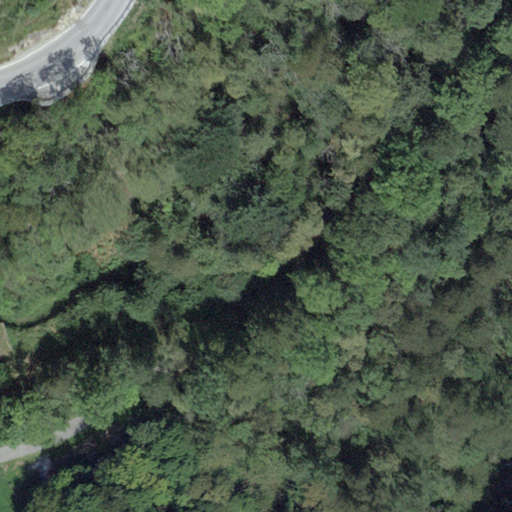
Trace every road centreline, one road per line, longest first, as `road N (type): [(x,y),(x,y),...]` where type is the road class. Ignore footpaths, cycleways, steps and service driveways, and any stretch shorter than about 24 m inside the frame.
road 1 (unclassified): [(487,0),(278,227),(133,404),(89,438)]
road 2 (tertiary): [(0,85),(68,53),(112,0)]
